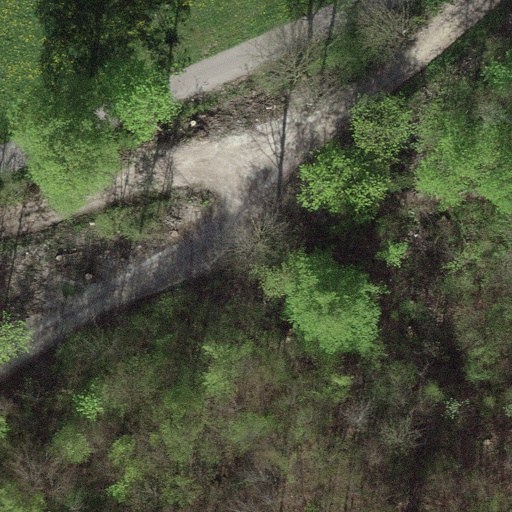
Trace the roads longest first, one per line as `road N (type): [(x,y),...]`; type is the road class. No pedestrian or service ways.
road 1 (track): [(404,0),(242,216),(206,248),(0,365)]
road 2 (residential): [(0,160),(369,0)]
road 3 (track): [(0,222),(178,170),(274,165)]
road 4 (track): [(511,148),(421,163),(274,165)]
